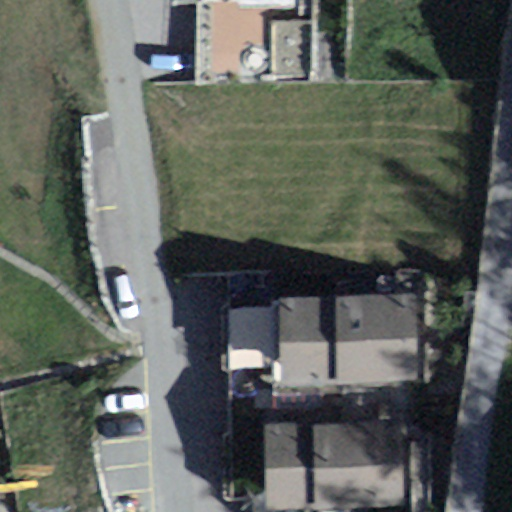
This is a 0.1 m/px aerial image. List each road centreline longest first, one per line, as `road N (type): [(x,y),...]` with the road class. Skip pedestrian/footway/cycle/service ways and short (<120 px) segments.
road 1 (residential): [(116,0),(185,511)]
road 2 (residential): [(481,511),(511,246)]
